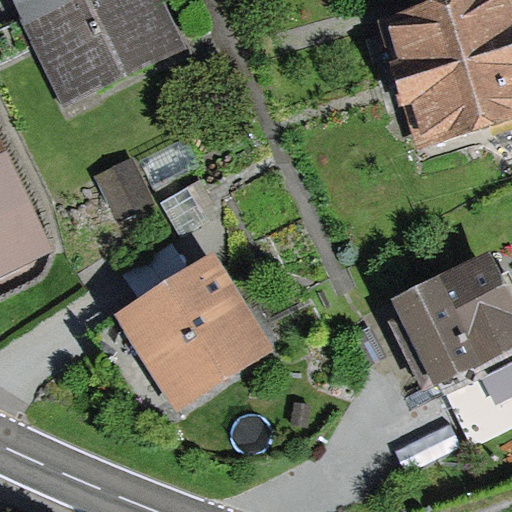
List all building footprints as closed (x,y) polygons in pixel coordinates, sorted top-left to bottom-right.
[(150,0),(19,0),(68,100),(175,49),(150,0)] [(511,0),(496,0),(365,40),(387,113),(414,105),(424,139),(511,112),(511,0)] [(0,262),(31,248),(0,185),(0,262)] [(145,294),(191,269),(176,242),(130,268),(145,294)] [(511,321),(486,269),(403,310),(408,320),(398,325),(429,388),(439,383),(445,391),(473,448),(511,428),(511,321)] [(211,277),(134,327),(176,394),(254,345),(211,277)] [(143,415),(176,394),(134,327),(100,348),(143,415)]
